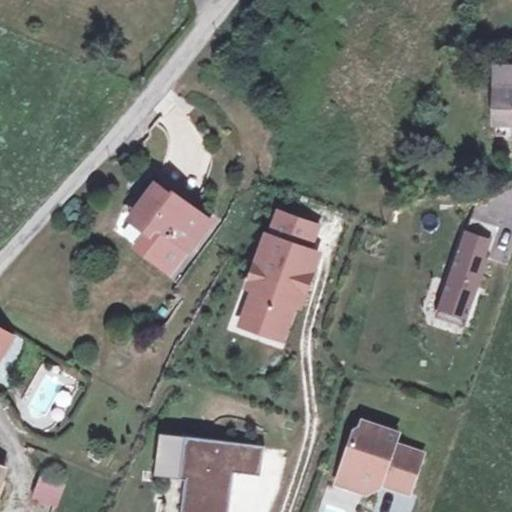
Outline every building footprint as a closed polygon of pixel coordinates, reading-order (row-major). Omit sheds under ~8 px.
[(495,83),(511,83),(511,65),(495,65),(495,83)] [(511,83),(495,83),(492,130),(511,131),(511,83)] [(163,163),(156,174),(171,185),(172,182),(190,195),(191,194),(196,187),(163,163)] [(148,222),(138,235),(171,259),(187,235),(190,237),(211,209),(191,194),(190,195),(172,182),(171,185),(156,174),(133,204),(151,217),(148,222)] [(151,217),(133,204),(130,209),(148,222),(151,217)] [(316,219),(279,206),(270,231),(274,233),(265,258),(257,255),(248,278),(254,280),(246,303),(265,310),(262,318),(285,325),(296,295),(301,297),(315,255),(305,252),(301,251),(304,243),(307,244),(316,219)] [(497,218),(469,208),(464,220),(491,229),(484,247),(458,238),(438,298),(467,307),(497,218)] [(491,229),(464,220),(458,238),(484,247),(491,229)] [(0,355),(13,330),(0,322),(0,355)] [(399,425),(364,413),(358,431),(354,430),(341,468),(359,474),(364,485),(365,486),(381,478),(382,476),(385,466),(393,469),(390,478),(411,485),(424,445),(396,435),(399,425)] [(269,436),(190,428),(185,470),(190,471),(185,511),(233,511),(237,478),(229,477),(230,462),(239,463),(266,466),(269,436)] [(239,463),(230,462),(229,477),(237,478),(239,463)] [(382,476),(390,478),(393,469),(385,466),(382,476)] [(341,468),(339,476),(364,485),(359,474),(341,468)] [(69,479),(48,471),(40,492),(61,500),(69,479)]
